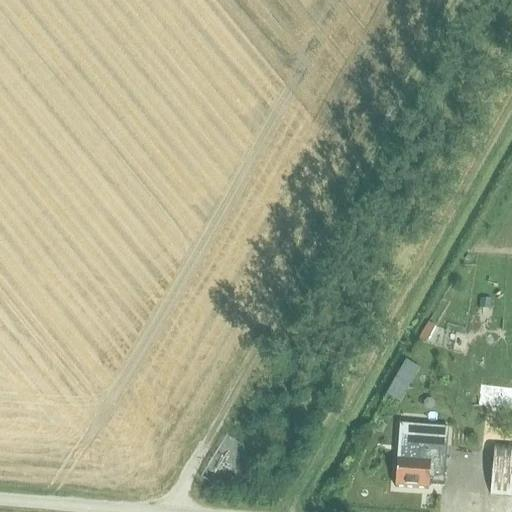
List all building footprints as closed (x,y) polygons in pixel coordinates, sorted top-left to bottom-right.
[(426,344),(433,332),(435,329),(427,326),(425,330),(419,341),(426,344)] [(372,415),(391,421),(397,402),(410,406),(419,379),(409,376),(415,357),(393,349),(372,415)] [(409,421),(401,420),(395,489),(428,491),(430,465),(418,464),(420,443),(419,443),(419,441),(417,441),(418,428),(408,428),(409,421)] [(511,446),(494,445),(490,495),(511,496),(511,446)] [(229,487),(236,491),(240,484),(233,480),(229,487)]
